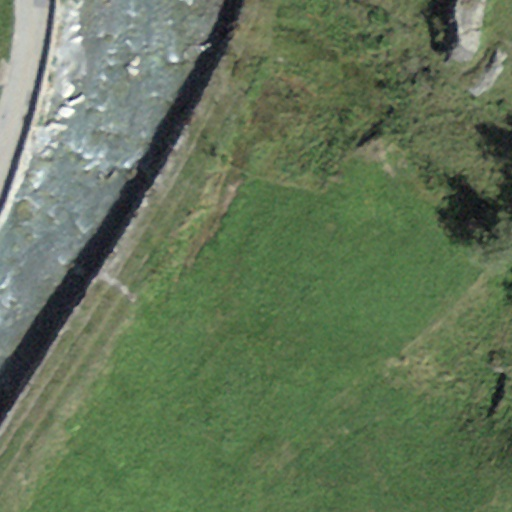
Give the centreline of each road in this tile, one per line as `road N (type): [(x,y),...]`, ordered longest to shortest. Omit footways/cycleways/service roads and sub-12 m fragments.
road 1 (track): [(0,476),(259,69)]
road 2 (residential): [(0,150),(28,0)]
